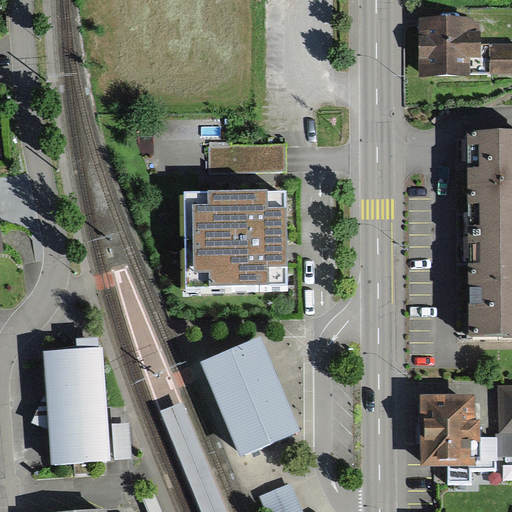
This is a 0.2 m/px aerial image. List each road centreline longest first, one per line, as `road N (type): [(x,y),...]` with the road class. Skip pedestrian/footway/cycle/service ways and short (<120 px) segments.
road 1 (secondary): [(379,511),(377,0)]
road 2 (residential): [(0,360),(55,257),(25,66),(23,0)]
